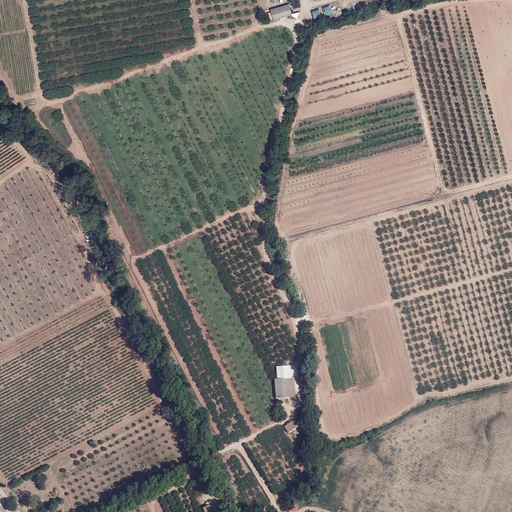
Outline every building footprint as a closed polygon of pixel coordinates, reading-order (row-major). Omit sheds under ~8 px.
[(292,14),(289,4),(271,9),(274,19),(292,14)] [(324,8),(326,15),(333,14),(331,6),(324,8)] [(320,9),(313,12),(315,19),(322,16),(320,9)] [(289,397),(287,379),(274,380),(276,398),(289,397)] [(299,426),(295,420),(284,427),(288,433),(299,426)]
